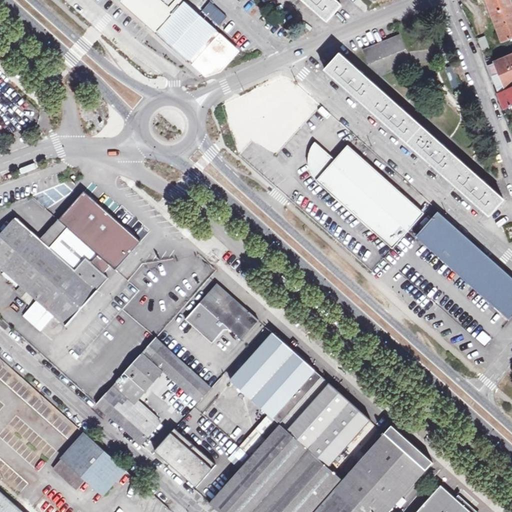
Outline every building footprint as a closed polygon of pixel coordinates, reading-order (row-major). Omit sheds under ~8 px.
[(156,31),(179,5),(174,0),(120,0),(119,2),(154,33),(156,31)] [(302,0),(328,22),(341,7),(333,0),(302,0)] [(487,0),(504,42),(511,38),(511,6),(509,0),(487,0)] [(211,26),(183,1),(179,5),(156,31),(184,55),(211,26)] [(210,1),(201,10),(217,27),(226,18),(210,1)] [(236,49),(211,26),(184,55),(198,69),(219,61),(222,64),(236,49)] [(400,35),(363,49),(369,64),(406,49),(400,35)] [(479,40),(483,49),(489,46),(485,37),(479,40)] [(506,86),(511,83),(511,55),(495,63),(489,66),(497,89),(506,86)] [(341,56),(327,71),(490,216),(504,201),(341,56)] [(456,75),(451,65),(444,68),(449,78),(456,75)] [(511,83),(506,86),(507,89),(499,93),(505,109),(511,105),(511,83)] [(319,174),(314,180),(391,249),(407,232),(422,214),(345,145),(333,159),(313,141),(309,147),(308,148),(307,150),(306,154),(306,155),(305,157),(306,159),(306,162),(319,174)] [(319,174),(306,162),(306,164),(307,168),(309,171),(311,176),(314,180),(319,174)] [(108,279),(104,275),(111,267),(115,271),(141,243),(84,193),(59,222),(97,255),(91,263),(85,258),(75,271),(15,218),(0,235),(0,268),(66,326),(108,279)] [(511,277),(437,211),(416,235),(510,319),(511,317),(511,277)] [(225,331),(233,330),(242,339),(258,320),(218,284),(186,320),(213,344),(225,331)] [(271,436),(253,455),(236,474),(231,469),(221,480),(226,485),(211,502),(218,509),(221,511),(390,511),(434,465),(392,427),(344,482),(329,469),(372,422),(274,334),(253,357),(232,380),(269,414),(280,425),(271,436)] [(145,352),(151,357),(163,345),(156,339),(145,352)] [(204,382),(163,345),(151,357),(192,394),(204,382)] [(141,443),(160,422),(136,400),(161,372),(142,355),(98,405),(141,443)] [(168,385),(163,381),(156,388),(162,393),(182,412),(189,404),(168,385)] [(204,382),(192,394),(200,401),(211,388),(204,382)] [(189,404),(182,412),(184,413),(191,406),(189,404)] [(241,444),(253,455),(271,436),(258,425),(241,444)] [(216,465),(176,429),(156,452),(197,487),(216,465)] [(103,495),(126,469),(104,449),(85,432),(62,458),(103,495)] [(470,511),(442,486),(419,511),(470,511)] [(24,511),(0,490),(0,511),(24,511)]
